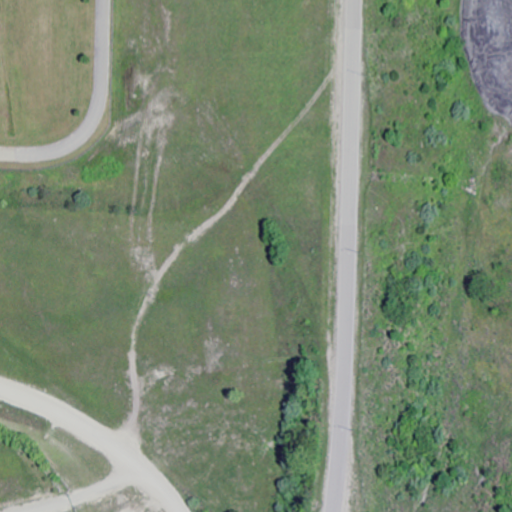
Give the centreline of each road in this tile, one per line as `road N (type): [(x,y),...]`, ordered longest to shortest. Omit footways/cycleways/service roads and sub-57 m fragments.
road 1 (residential): [(335,511),(347,381),(358,0)]
road 2 (residential): [(0,153),(46,152),(83,131),(99,90),(102,0)]
road 3 (residential): [(0,385),(106,439),(176,508)]
road 4 (residential): [(178,511),(145,481),(127,476),(22,511)]
